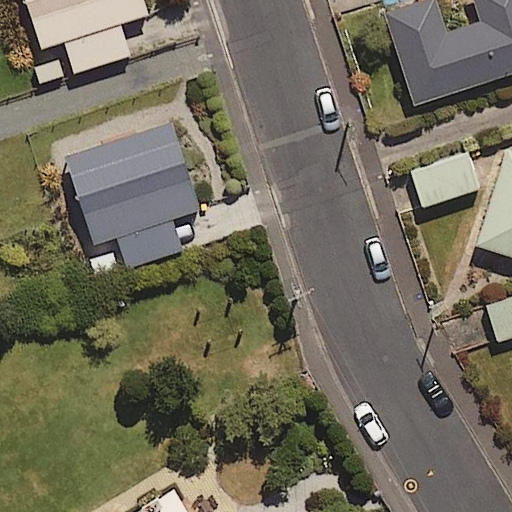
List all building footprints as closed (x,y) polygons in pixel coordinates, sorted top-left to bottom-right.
[(147,12),(143,0),(25,0),(40,46),(65,38),(76,70),(129,53),(119,21),(147,12)] [(511,0),(473,0),(480,21),(447,31),(436,0),(420,0),(386,11),(415,102),(511,71),(511,0)] [(199,206),(167,108),(63,142),(96,240),(117,233),(127,266),(181,248),(171,216),(199,206)] [(511,148),(510,148),(478,243),(511,253),(511,148)] [(479,187),(468,152),(411,169),(422,205),(479,187)] [(511,335),(511,297),(487,305),(497,340),(511,335)] [(187,511),(172,486),(127,511),(187,511)]
